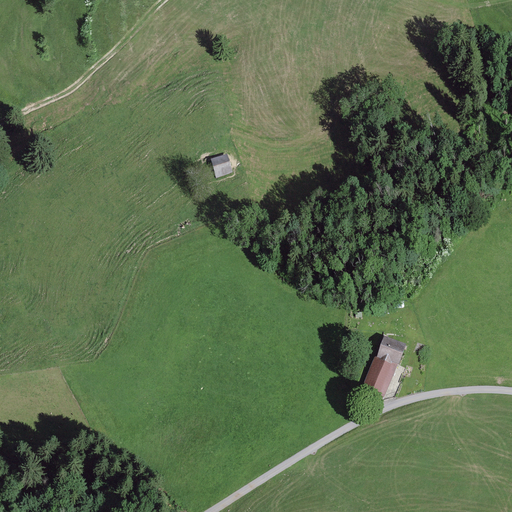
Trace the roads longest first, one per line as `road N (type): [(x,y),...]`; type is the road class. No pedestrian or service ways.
road 1 (track): [(511,390),(447,391),(397,403),(212,511)]
road 2 (track): [(166,0),(74,89),(0,123)]
